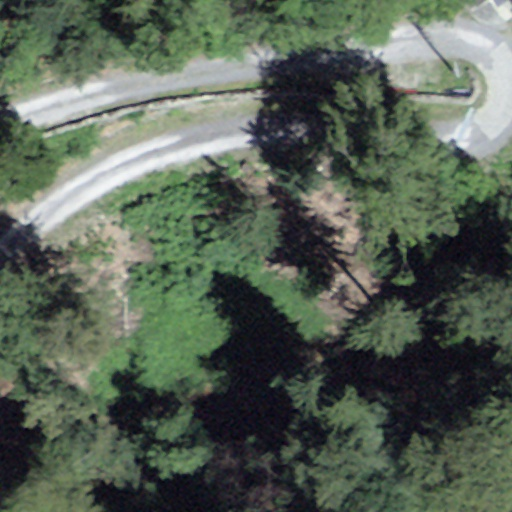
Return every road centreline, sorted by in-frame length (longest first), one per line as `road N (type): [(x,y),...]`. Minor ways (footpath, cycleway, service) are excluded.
road 1 (track): [(0,271),(77,187),(169,146),(285,127),(475,137),(511,118)]
road 2 (track): [(511,42),(482,37),(186,80),(43,106),(0,125)]
